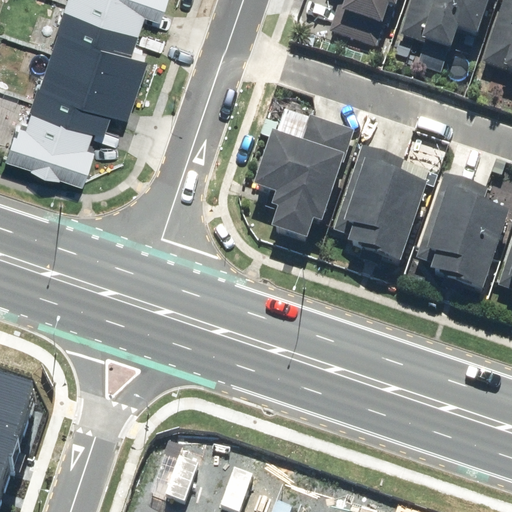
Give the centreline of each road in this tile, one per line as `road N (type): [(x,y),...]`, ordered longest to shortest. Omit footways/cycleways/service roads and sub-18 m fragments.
road 1 (secondary): [(511,427),(142,300)]
road 2 (residential): [(223,48),(511,141)]
road 3 (residential): [(223,48),(142,300)]
road 4 (residential): [(142,300),(71,511)]
road 5 (secondary): [(142,300),(0,252)]
